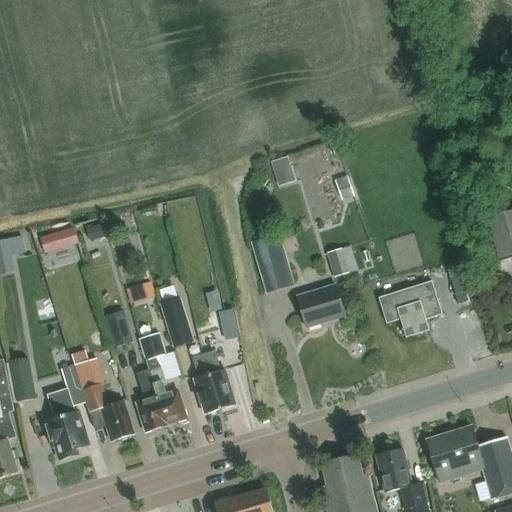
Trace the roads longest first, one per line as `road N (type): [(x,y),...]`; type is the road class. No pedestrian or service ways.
road 1 (secondary): [(282,441),(511,370)]
road 2 (secondary): [(54,511),(282,441)]
